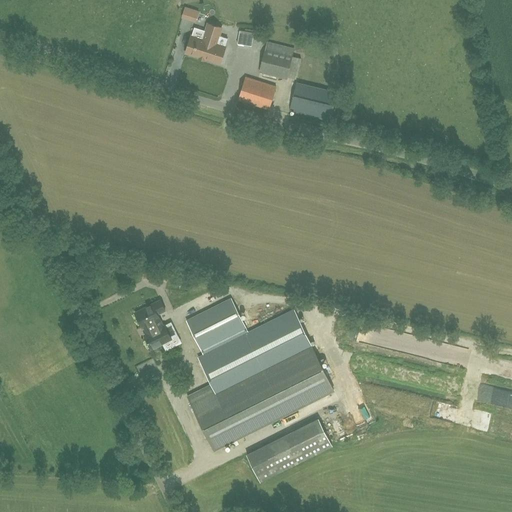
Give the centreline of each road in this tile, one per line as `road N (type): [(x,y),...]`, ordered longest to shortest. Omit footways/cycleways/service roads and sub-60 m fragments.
road 1 (unclassified): [(511,188),(281,126),(0,34)]
road 2 (unclassified): [(175,511),(0,162)]
